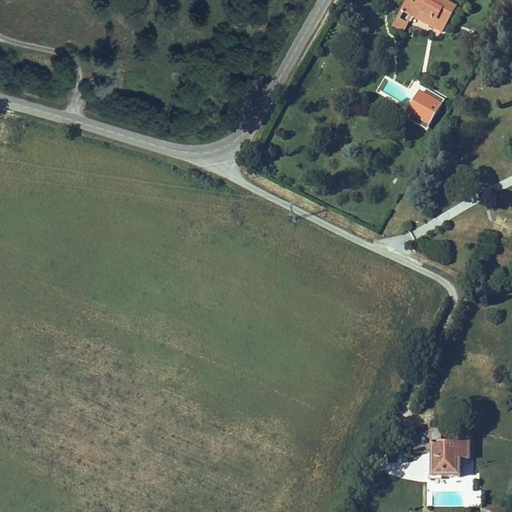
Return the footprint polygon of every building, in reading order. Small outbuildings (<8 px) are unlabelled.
[(453,10),(435,0),(418,0),(421,2),(416,11),(406,5),(393,27),(402,32),(410,19),(438,35),(453,10)] [(429,127),(442,106),(431,99),(433,95),(425,90),(408,120),(416,125),(418,121),(429,127)] [(444,101),(433,95),(431,99),(442,106),(444,101)] [(429,127),(418,121),(416,125),(426,131),(429,127)] [(429,445),(429,470),(459,470),(459,453),(469,453),(469,426),(458,426),(458,436),(440,436),(440,419),(430,419),(430,424),(418,424),(418,435),(411,435),(411,445),(429,445)]
